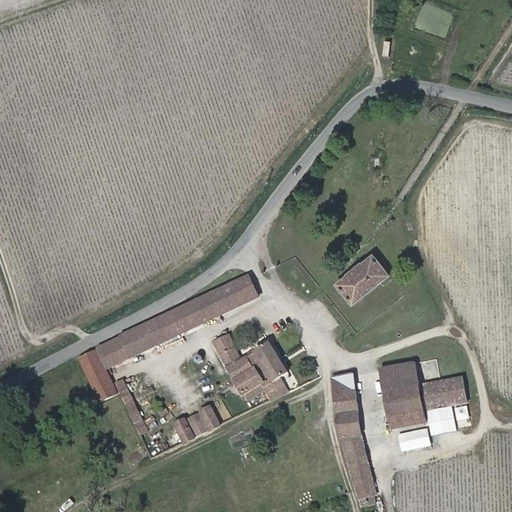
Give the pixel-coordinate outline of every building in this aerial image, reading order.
[(421,44),(418,52),(429,55),(431,47),(421,44)] [(414,62),(415,61),(415,60),(416,57),(415,55),(414,53),(411,51),(408,51),(406,52),(404,54),(403,56),(403,59),(405,62),(407,63),(410,64),(414,62)] [(415,60),(415,61),(417,66),(427,69),(430,58),(421,55),(416,57),(415,60)] [(383,282),(368,262),(330,295),(344,313),(383,282)] [(251,307),(241,287),(94,359),(71,370),(92,411),(110,401),(99,380),(125,368),(251,307)] [(223,343),(209,352),(238,403),(253,394),(257,400),(263,409),(284,399),(275,384),(282,380),(265,350),(234,368),(223,343)] [(417,364),(383,370),(392,418),(426,411),(428,421),(442,418),(440,408),(469,403),(464,379),(421,387),(417,364)] [(349,377),(337,381),(339,398),(340,415),(343,440),(364,434),(356,393),(351,393),(349,377)] [(140,441),(116,393),(110,396),(135,444),(140,441)] [(253,394),(238,403),(242,409),(257,400),(253,394)] [(185,444),(221,426),(212,407),(203,412),(205,416),(188,424),(186,420),(175,425),(185,444)] [(394,430),(428,424),(428,421),(426,411),(392,418),(394,430)] [(364,434),(343,440),(356,485),(372,479),(364,434)] [(372,479),(356,485),(361,502),(376,497),(372,479)]
